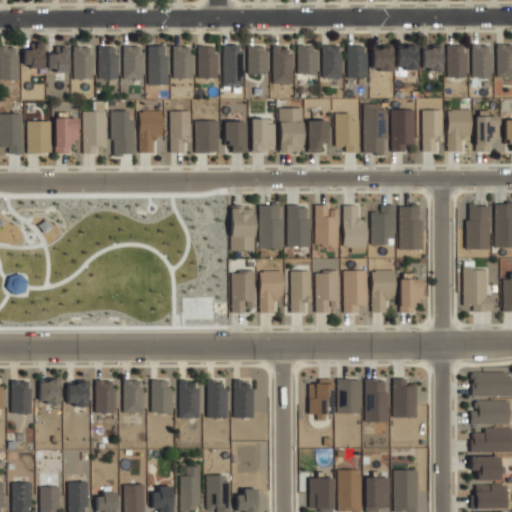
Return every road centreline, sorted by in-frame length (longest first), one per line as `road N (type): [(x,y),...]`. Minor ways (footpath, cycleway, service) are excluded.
road 1 (residential): [(0,345),(511,342)]
road 2 (residential): [(0,19),(511,16)]
road 3 (residential): [(0,179),(511,177)]
road 4 (residential): [(440,178),(442,511)]
road 5 (residential): [(281,346),(282,511)]
